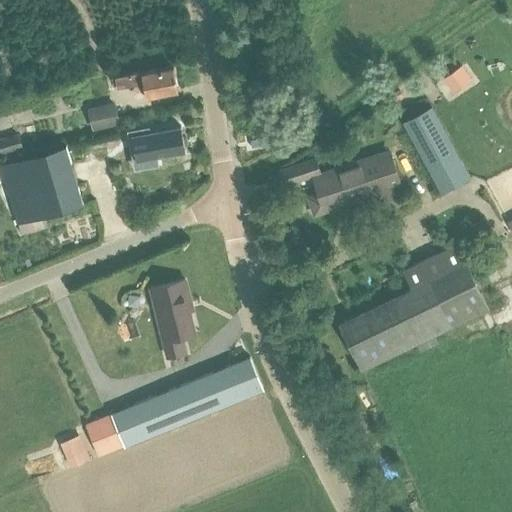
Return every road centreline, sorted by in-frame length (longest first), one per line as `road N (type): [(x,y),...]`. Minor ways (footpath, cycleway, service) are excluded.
road 1 (residential): [(351,511),(254,298),(229,201)]
road 2 (residential): [(0,295),(229,201)]
road 3 (unclassified): [(229,201),(201,0)]
